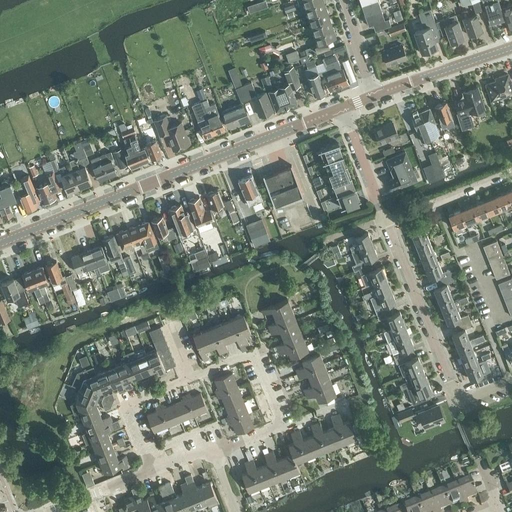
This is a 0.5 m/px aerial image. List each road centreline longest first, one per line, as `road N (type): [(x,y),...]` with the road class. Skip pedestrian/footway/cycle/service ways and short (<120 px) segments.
road 1 (tertiary): [(0,244),(344,108)]
road 2 (residential): [(152,471),(128,414),(135,402),(254,355),(281,429),(217,461)]
road 3 (residential): [(457,404),(388,226)]
road 4 (tertiary): [(375,96),(511,47)]
road 5 (residential): [(511,175),(388,226)]
road 6 (residential): [(388,226),(344,108)]
